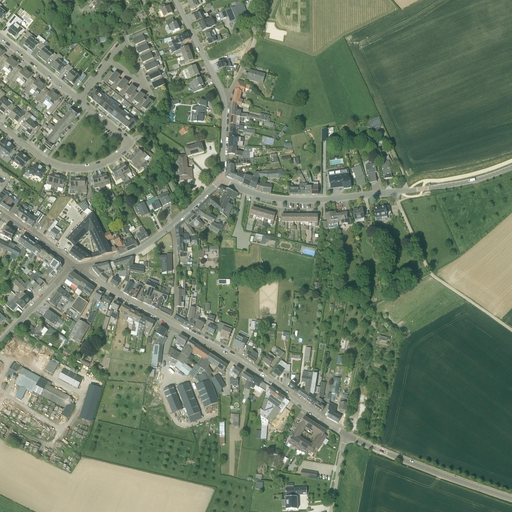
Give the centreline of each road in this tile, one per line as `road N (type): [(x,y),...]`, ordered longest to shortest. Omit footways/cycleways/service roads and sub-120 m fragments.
road 1 (tertiary): [(348,436),(232,356),(82,270)]
road 2 (unclassified): [(511,330),(429,272),(393,192)]
road 3 (tertiary): [(393,192),(295,200),(219,179)]
road 4 (tertiary): [(511,498),(348,436)]
road 5 (tertiary): [(82,270),(135,252),(219,179)]
road 6 (residential): [(127,139),(108,162),(71,168),(46,161),(0,124)]
road 7 (tertiary): [(393,192),(511,167)]
